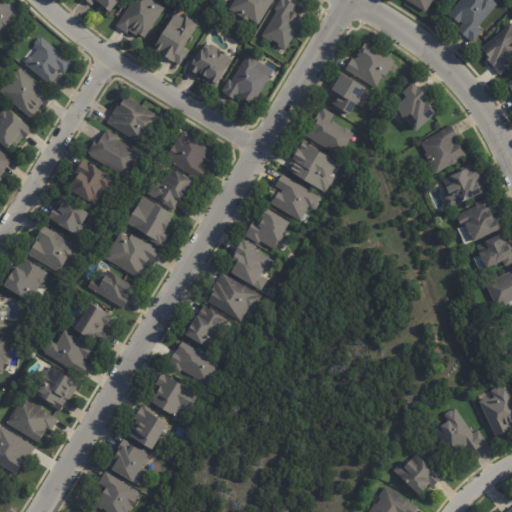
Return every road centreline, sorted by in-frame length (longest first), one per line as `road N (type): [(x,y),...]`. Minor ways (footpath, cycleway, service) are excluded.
road 1 (residential): [(349,0),(32,511)]
road 2 (residential): [(257,149),(106,60),(41,0)]
road 3 (residential): [(351,0),(449,71),(511,161)]
road 4 (residential): [(106,60),(30,204),(0,234)]
